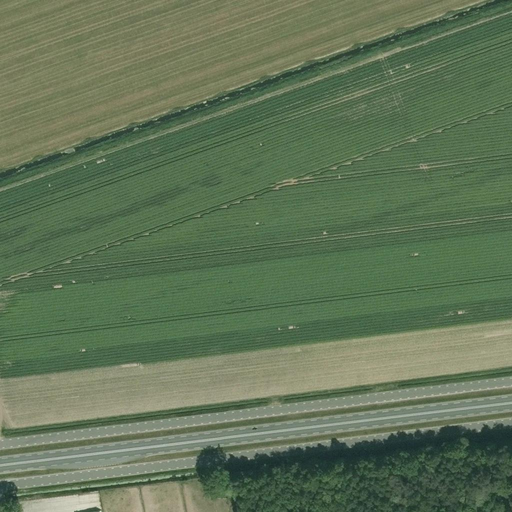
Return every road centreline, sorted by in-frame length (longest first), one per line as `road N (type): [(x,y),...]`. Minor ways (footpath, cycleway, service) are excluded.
road 1 (unclassified): [(511,422),(0,485)]
road 2 (unclassified): [(0,444),(511,382)]
road 3 (primary): [(511,403),(0,464)]
